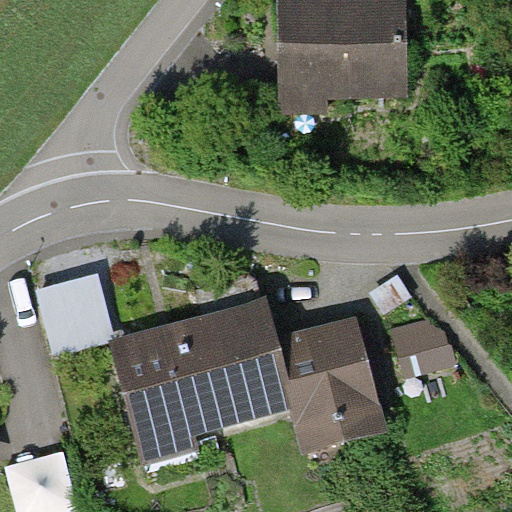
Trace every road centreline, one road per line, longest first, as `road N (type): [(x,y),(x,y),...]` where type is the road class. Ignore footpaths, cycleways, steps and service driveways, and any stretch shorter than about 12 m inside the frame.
road 1 (residential): [(511,223),(356,236),(138,201),(80,206)]
road 2 (residential): [(187,0),(86,133),(80,206)]
